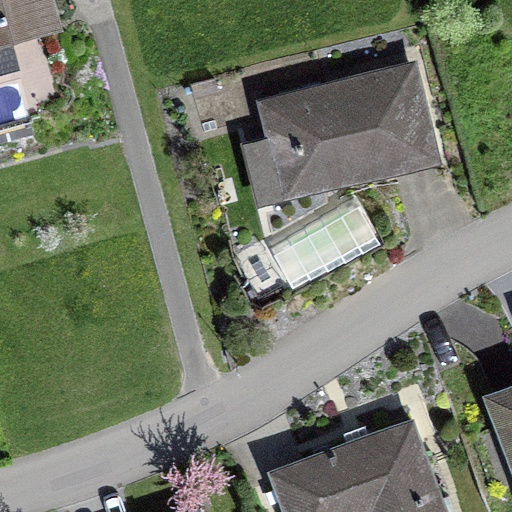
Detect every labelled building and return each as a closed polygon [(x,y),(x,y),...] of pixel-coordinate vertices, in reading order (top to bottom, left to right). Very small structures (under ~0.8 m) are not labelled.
[(0,0),(0,70),(19,65),(12,38),(63,25),(56,0),(0,0)] [(442,155),(417,55),(256,95),(265,132),(241,138),(244,148),(222,154),(234,201),(256,196),(257,201),(343,180),(442,155)] [(318,216),(344,261),(380,240),(354,195),(318,216)] [(511,376),(482,387),(511,468),(511,376)] [(365,421),(353,426),(343,430),(345,436),(266,466),(283,511),(452,511),(414,411),(368,428),(365,421)]
